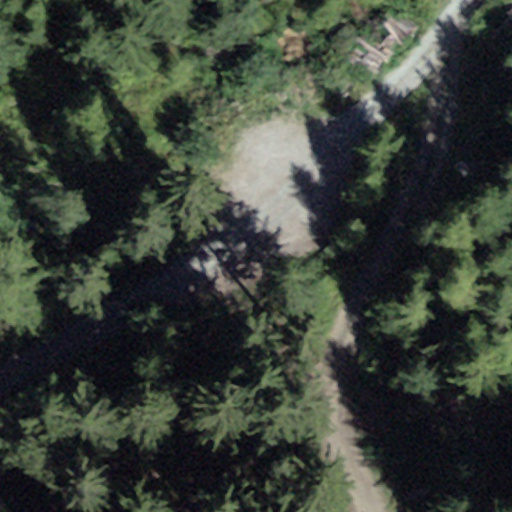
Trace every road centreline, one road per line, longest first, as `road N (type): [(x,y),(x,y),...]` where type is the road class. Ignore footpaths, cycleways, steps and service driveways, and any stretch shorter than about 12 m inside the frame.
road 1 (track): [(0,347),(302,162),(465,0)]
road 2 (track): [(467,0),(340,350),(363,485),(377,511)]
